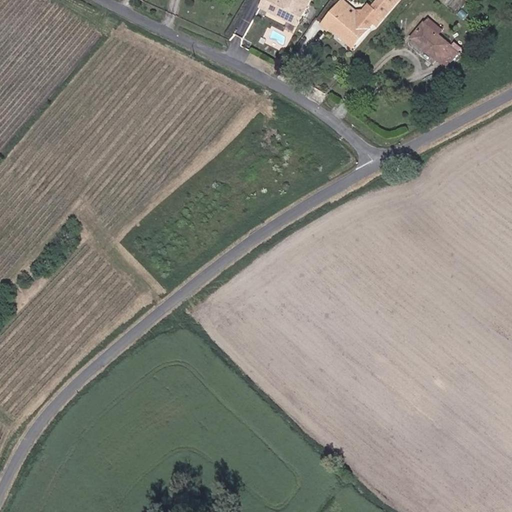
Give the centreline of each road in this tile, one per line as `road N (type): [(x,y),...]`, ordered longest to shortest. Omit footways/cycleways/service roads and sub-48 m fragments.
road 1 (tertiary): [(0,497),(37,426),(118,347),(266,232),(379,164)]
road 2 (unclassified): [(103,0),(293,93),(379,164)]
road 3 (tertiary): [(379,164),(511,96)]
